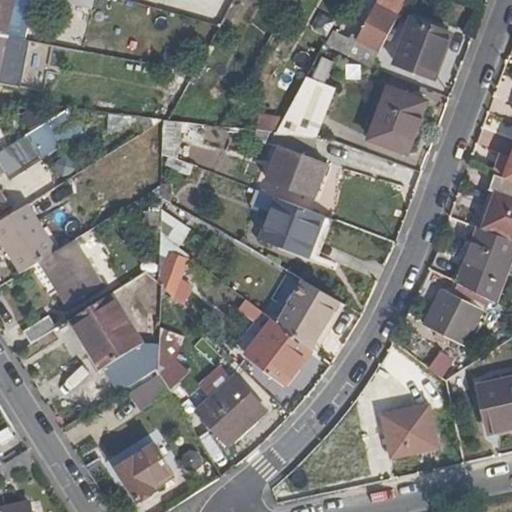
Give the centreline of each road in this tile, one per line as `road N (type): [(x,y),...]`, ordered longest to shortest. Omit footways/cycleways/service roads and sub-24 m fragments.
road 1 (residential): [(509,0),(415,257),(373,340),(231,511)]
road 2 (residential): [(0,368),(89,511)]
road 3 (residential): [(356,511),(511,477)]
